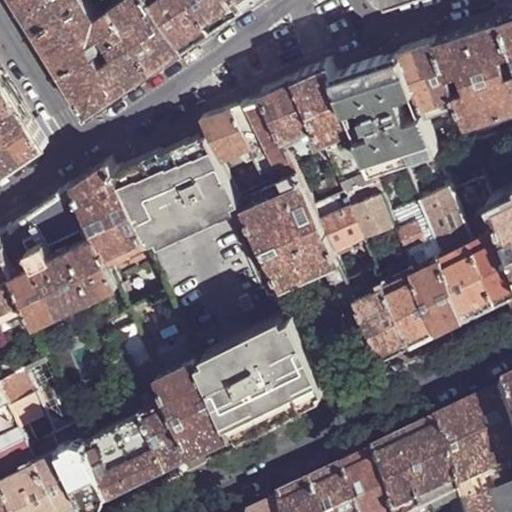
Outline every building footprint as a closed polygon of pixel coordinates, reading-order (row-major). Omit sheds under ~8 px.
[(20,0),(24,5),(38,27),(79,0),(20,0)] [(101,10),(94,0),(79,0),(38,27),(53,50),(64,68),(99,45),(92,33),(103,27),(110,37),(130,24),(115,2),(101,10)] [(154,0),(117,0),(115,2),(130,24),(157,66),(176,53),(186,46),(154,0)] [(215,27),(196,0),(154,0),(186,46),(204,34),(215,27)] [(196,0),(215,27),(233,15),(249,4),(245,0),(196,0)] [(382,0),(388,9),(412,0),(382,0)] [(511,49),(511,36),(505,17),(469,29),(441,38),(440,39),(450,69),(461,67),(466,83),(457,86),(462,100),(466,111),(470,122),(511,108),(511,68),(506,52),(511,49)] [(157,66),(130,24),(110,37),(117,47),(106,55),(99,45),(64,68),(78,90),(91,111),(157,66)] [(428,114),(456,103),(462,100),(457,86),(450,69),(440,39),(441,38),(440,35),(421,42),(403,48),(403,50),(404,50),(417,85),(422,98),(426,108),(428,114)] [(117,47),(110,37),(99,45),(106,55),(117,47)] [(374,117),(377,125),(362,131),(362,134),(376,167),(427,151),(441,147),(428,114),(426,108),(411,112),(407,104),(403,91),(417,85),(404,50),(403,50),(390,55),(358,65),(339,72),(338,72),(350,103),(366,97),(370,107),(374,117)] [(316,66),(300,73),(320,122),(327,138),(358,123),(356,117),(354,113),(350,103),(338,72),(339,72),(334,58),(316,66)] [(19,91),(0,61),(0,153),(9,167),(49,139),(19,91)] [(287,137),(315,125),(320,122),(300,73),(278,83),(264,89),(267,95),(268,95),(287,137)] [(422,98),(417,85),(403,91),(407,104),(422,98)] [(255,99),(235,105),(257,154),(265,170),(284,162),(289,171),(300,167),(287,137),(268,95),(267,95),(255,99)] [(370,107),(366,97),(350,103),(354,113),(366,109),(370,107)] [(462,100),(456,103),(460,113),(466,111),(462,100)] [(257,154),(235,105),(225,109),(205,115),(212,131),(225,157),(243,150),(250,157),(257,154)] [(366,109),(354,113),(356,117),(368,114),(366,109)] [(320,122),(315,125),(323,143),(324,143),(326,147),(330,145),(327,138),(320,122)] [(362,131),(358,123),(327,138),(330,145),(331,148),(362,134),(362,131)] [(122,163),(117,166),(139,216),(186,195),(233,173),(225,157),(212,131),(167,152),(166,149),(124,167),(122,163)] [(376,167),(362,134),(331,148),(348,188),(354,202),(383,188),(380,178),(376,167)] [(445,158),(441,147),(427,151),(431,163),(445,158)] [(0,153),(0,172),(9,167),(0,153)] [(117,166),(112,156),(92,170),(76,181),(99,230),(113,259),(150,242),(139,216),(117,166)] [(306,178),(300,167),(289,171),(284,173),(286,178),(290,186),(306,178)] [(233,173),(186,195),(198,220),(244,198),(233,173)] [(508,225),(506,220),(499,201),(489,173),(455,186),(457,189),(476,240),(508,225)] [(290,186),(286,178),(244,198),(247,206),(290,186)] [(317,203),(306,178),(290,186),(247,206),(283,281),(286,288),(301,281),(301,280),(328,267),(329,268),(343,261),(338,248),(324,217),(317,203)] [(99,230),(76,181),(68,186),(41,205),(14,223),(2,231),(18,268),(99,230)] [(455,186),(455,184),(422,199),(436,234),(444,255),(476,240),(457,189),(455,186)] [(354,202),(348,188),(317,203),(324,217),(354,202)] [(383,188),(354,202),(359,214),(368,235),(398,223),(383,188)] [(511,194),(499,201),(506,220),(508,225),(511,236),(511,194)] [(198,220),(186,195),(139,216),(150,242),(151,243),(198,220)] [(244,198),(198,220),(250,334),(257,330),(242,299),(283,281),(247,206),(244,198)] [(359,214),(354,202),(324,217),(338,248),(368,235),(359,214)] [(250,334),(198,220),(151,243),(165,274),(171,287),(201,353),(203,358),(251,336),(250,334)] [(412,258),(416,268),(444,255),(436,234),(427,239),(419,221),(400,228),(402,233),(412,258)] [(511,236),(508,225),(476,240),(500,303),(511,296),(511,236)] [(99,230),(18,268),(33,302),(41,319),(123,281),(113,259),(99,230)] [(18,268),(2,231),(0,232),(0,316),(33,302),(18,268)] [(500,303),(476,240),(444,255),(469,317),(492,307),(500,303)] [(469,317),(444,255),(416,268),(441,331),(462,321),(469,317)] [(384,271),(414,344),(435,334),(441,331),(416,268),(412,258),(384,271)] [(329,268),(373,365),(387,357),(352,281),(343,261),(329,268)] [(384,271),(382,266),(352,281),(387,357),(403,349),(414,344),(384,271)] [(171,287),(165,274),(155,279),(161,291),(171,287)] [(242,299),(257,330),(250,334),(251,336),(284,408),(302,398),(331,384),(286,288),(283,281),(242,299)] [(170,345),(179,364),(201,353),(171,287),(161,291),(134,306),(135,307),(140,321),(151,345),(155,353),(170,345)] [(140,321),(135,307),(110,318),(115,332),(140,321)] [(151,345),(140,321),(115,332),(114,332),(125,356),(151,345)] [(284,408),(251,336),(203,358),(236,430),(244,426),(284,408)] [(55,353),(52,345),(43,349),(46,357),(55,353)] [(65,444),(90,434),(84,422),(55,353),(46,357),(29,364),(51,413),(57,426),(65,444)] [(203,358),(201,353),(179,364),(164,371),(165,376),(198,449),(221,438),(236,430),(203,358)] [(28,364),(25,357),(18,360),(21,367),(28,364)] [(18,360),(18,359),(6,365),(10,373),(21,367),(18,360)] [(29,364),(28,364),(21,367),(10,373),(2,377),(9,391),(26,425),(51,413),(29,364)] [(198,449),(165,376),(139,388),(141,394),(147,406),(171,462),(185,455),(198,449)] [(0,395),(9,391),(2,377),(0,377),(0,395)] [(511,390),(494,399),(511,453),(511,390)] [(0,463),(7,478),(24,511),(65,511),(67,511),(41,457),(32,438),(26,425),(9,391),(0,395),(0,463)] [(124,411),(127,417),(110,425),(107,418),(103,415),(98,417),(84,422),(90,434),(114,490),(121,487),(145,475),(171,462),(147,406),(141,394),(126,401),(123,405),(124,411)] [(459,416),(430,431),(457,511),(490,511),(486,501),(511,488),(511,453),(494,399),(459,416)] [(32,438),(41,457),(65,444),(57,426),(32,438)] [(444,511),(457,511),(430,431),(367,461),(384,511),(422,511),(428,510),(442,503),(444,511)] [(65,444),(91,501),(106,494),(114,490),(90,434),(65,444)] [(41,457),(67,511),(82,505),(91,501),(65,444),(41,457)] [(349,470),(336,476),(348,511),(384,511),(367,461),(349,470)] [(318,485),(305,490),(312,511),(348,511),(336,476),(318,485)] [(24,511),(7,478),(0,481),(0,511),(24,511)] [(511,511),(511,488),(486,501),(490,511),(511,511)] [(288,499),(273,506),(273,511),(312,511),(305,490),(288,499)]
